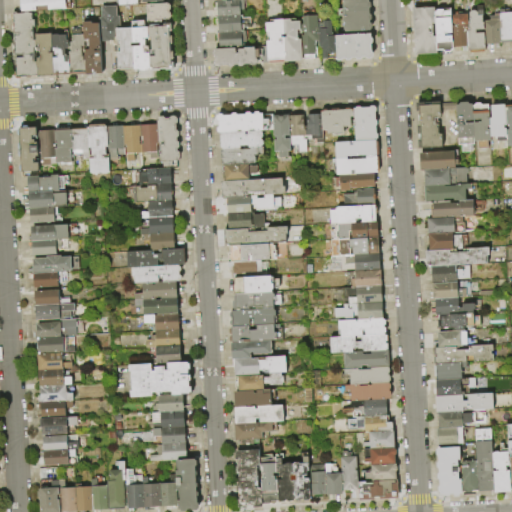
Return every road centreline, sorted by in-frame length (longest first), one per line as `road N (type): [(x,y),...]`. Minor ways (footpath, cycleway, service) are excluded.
road 1 (residential): [(188,0),(218,511)]
road 2 (residential): [(511,73),(0,102)]
road 3 (residential): [(389,0),(418,511)]
road 4 (residential): [(0,208),(17,511)]
